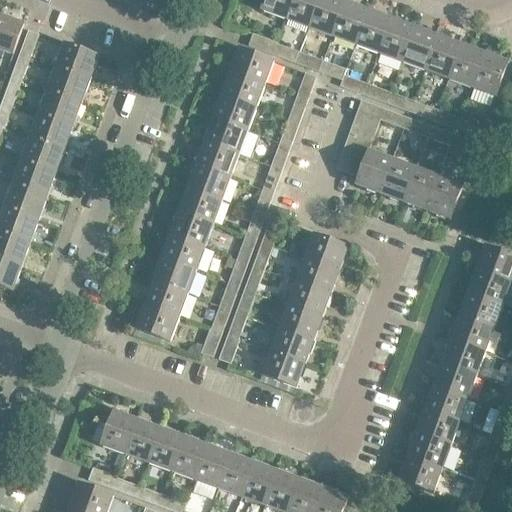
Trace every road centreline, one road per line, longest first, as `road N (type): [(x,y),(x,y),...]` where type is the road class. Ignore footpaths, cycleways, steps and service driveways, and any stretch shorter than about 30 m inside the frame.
road 1 (residential): [(60,349),(330,448),(404,248),(302,206),(341,96)]
road 2 (residential): [(60,349),(170,32)]
road 3 (residential): [(4,511),(60,349)]
